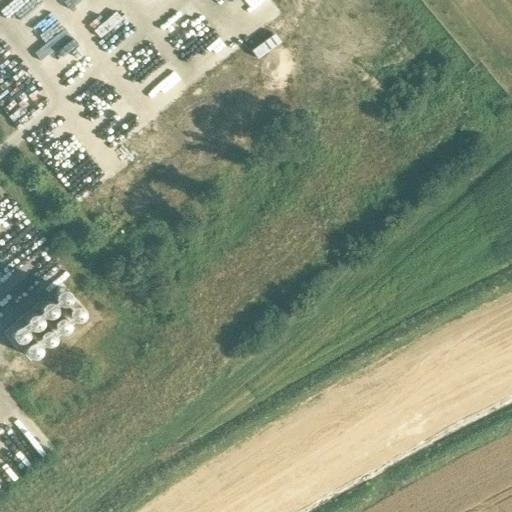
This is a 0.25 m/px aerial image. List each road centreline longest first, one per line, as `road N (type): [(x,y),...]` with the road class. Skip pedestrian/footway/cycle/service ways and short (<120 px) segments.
road 1 (track): [(511,136),(58,511)]
road 2 (secondary): [(258,511),(511,370)]
